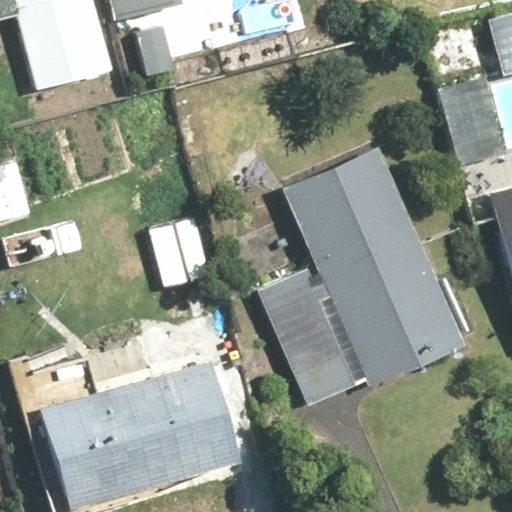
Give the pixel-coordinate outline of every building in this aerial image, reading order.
[(109,69),(85,0),(0,0),(0,12),(28,95),(109,69)] [(511,7),(472,17),(485,74),(511,67),(511,7)] [(371,162),(276,198),(353,397),(448,361),(371,162)] [(511,201),(477,211),(511,341),(511,201)] [(186,323),(0,382),(0,406),(34,511),(162,511),(239,487),(186,323)]
